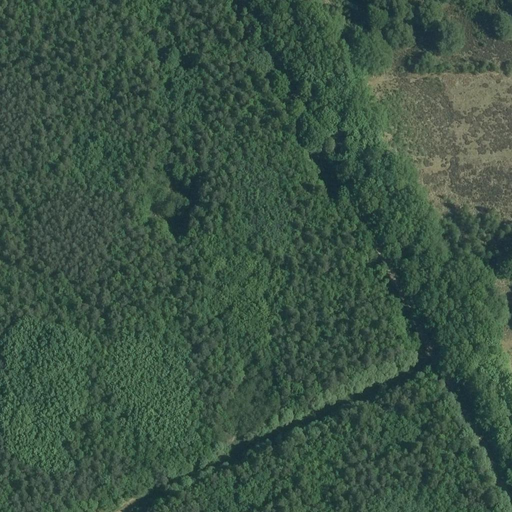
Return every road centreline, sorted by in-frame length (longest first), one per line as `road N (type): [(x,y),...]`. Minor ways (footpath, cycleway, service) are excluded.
road 1 (track): [(435,360),(242,0)]
road 2 (track): [(511,507),(435,360)]
